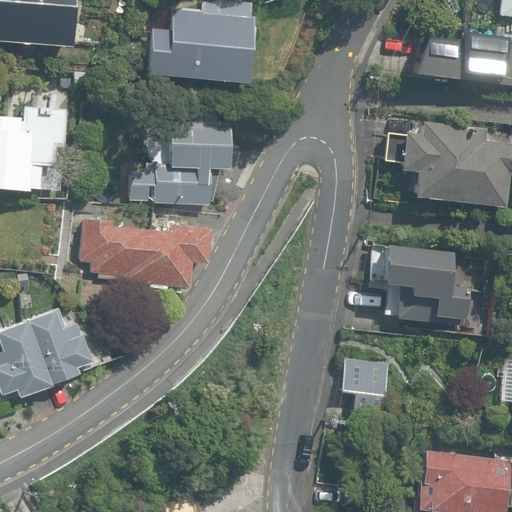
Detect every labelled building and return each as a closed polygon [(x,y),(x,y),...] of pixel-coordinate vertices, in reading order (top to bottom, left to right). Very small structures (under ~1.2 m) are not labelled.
[(0,0),(0,40),(66,46),(70,0),(0,0)] [(143,73),(243,83),(250,15),(247,15),(249,2),(224,0),(213,0),(214,3),(198,1),(197,12),(168,9),(166,30),(147,28),(143,73)] [(511,0),(496,0),(495,16),(511,17),(511,0)] [(146,21),(151,21),(154,18),(154,13),(152,10),(147,9),(144,12),(143,17),(146,21)] [(456,38),(418,35),(404,72),(511,82),(511,35),(458,26),(456,38)] [(0,189),(21,191),(21,188),(53,190),(59,110),(17,107),(16,118),(0,117),(0,189)] [(151,202),(205,204),(205,201),(208,201),(216,169),(223,169),(225,123),(168,120),(167,164),(152,163),(151,173),(127,172),(125,199),(144,200),(144,185),(150,185),(151,202)] [(408,196),(502,207),(506,174),(511,174),(511,144),(482,141),(483,129),(418,121),(417,133),(401,131),(400,134),(382,132),(379,161),(396,163),(395,169),(411,171),(408,196)] [(144,286),(161,287),(161,285),(182,286),(183,261),(185,261),(186,261),(200,262),(203,228),(161,225),(161,230),(106,226),(106,221),(79,219),(76,260),(88,261),(87,273),(95,273),(119,275),(119,282),(144,283),(144,286)] [(463,326),(467,291),(463,291),(464,286),(444,284),(447,251),(442,251),(442,250),(368,243),(363,288),(384,290),(381,314),(390,315),(390,318),(463,326)] [(55,307),(0,328),(0,391),(10,388),(14,398),(48,385),(47,381),(73,371),(70,364),(86,358),(69,316),(60,319),(55,307)] [(347,415),(383,420),(386,395),(382,395),(386,364),(341,358),(337,391),(350,393),(347,415)] [(412,507),(449,511),(497,511),(498,505),(505,506),(510,463),(504,462),(504,460),(421,450),(417,481),(416,481),(412,507)] [(1,497),(7,511),(30,511),(21,489),(1,497)] [(340,511),(351,511),(369,511),(371,496),(341,494),(340,511)]
